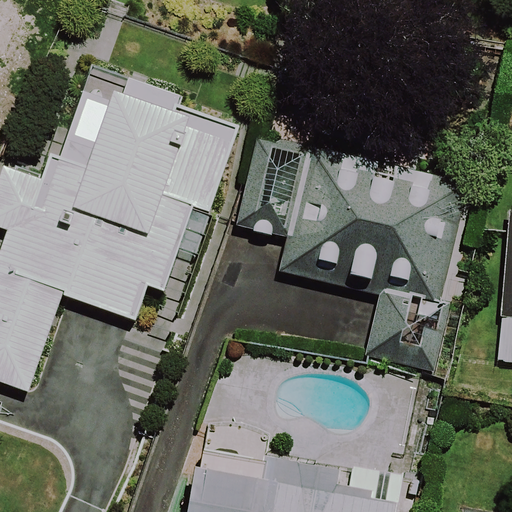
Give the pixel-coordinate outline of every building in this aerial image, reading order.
[(0,0),(0,41),(14,0),(0,0)] [(0,172),(0,235),(4,237),(0,247),(0,389),(24,397),(57,302),(131,327),(143,293),(159,299),(188,215),(203,220),(235,130),(85,78),(47,189),(0,172)] [(361,354),(430,370),(439,334),(444,335),(451,308),(435,304),(462,192),(253,142),(230,237),(278,249),(272,277),(374,301),(361,354)] [(495,302),(487,368),(511,371),(511,210),(508,210),(495,302)] [(316,469),(320,448),(206,426),(202,447),(185,444),(171,511),(392,511),(397,484),(336,472),(316,469)]
